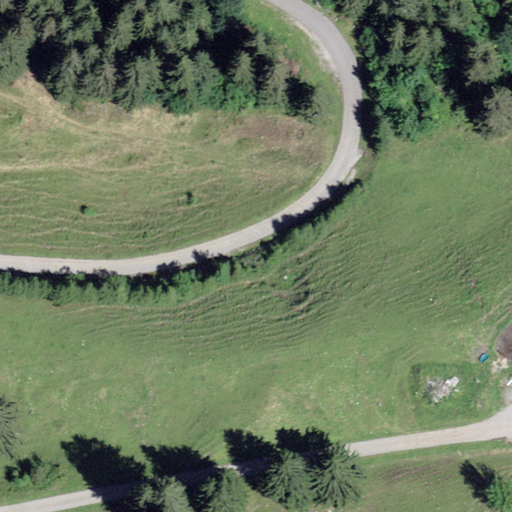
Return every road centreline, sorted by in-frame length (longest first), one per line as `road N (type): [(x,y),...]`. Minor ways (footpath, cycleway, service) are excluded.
road 1 (unclassified): [(283,0),(327,32),(350,77),(346,154),(314,199),(283,220),(185,258),(108,267),(0,263)]
road 2 (unclassified): [(39,511),(285,462),(501,431)]
